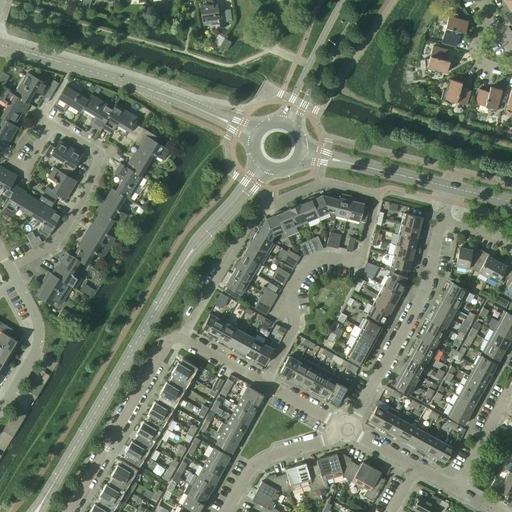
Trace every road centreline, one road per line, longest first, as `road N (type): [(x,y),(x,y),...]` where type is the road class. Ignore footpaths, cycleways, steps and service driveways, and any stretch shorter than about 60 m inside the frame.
road 1 (tertiary): [(36,511),(191,250),(264,165)]
road 2 (residential): [(9,270),(57,242),(104,153),(52,125),(25,168),(12,160)]
road 3 (residential): [(182,339),(256,210),(320,183),(375,195)]
road 4 (tertiary): [(256,136),(133,84),(0,45)]
road 5 (residential): [(346,430),(427,288),(441,223)]
road 6 (residential): [(67,511),(167,341),(182,339)]
road 7 (unclassified): [(375,195),(360,259),(319,259),(296,277),(293,327)]
road 8 (unclassified): [(0,413),(37,335),(9,270)]
road 9 (tertiary): [(449,188),(300,151)]
road 10 (residential): [(227,511),(254,464),(346,430)]
road 11 (tertiary): [(292,128),(364,0)]
road 12 (tertiary): [(342,0),(279,122)]
